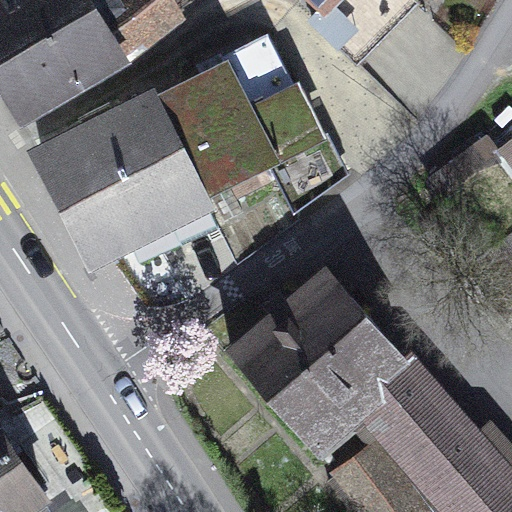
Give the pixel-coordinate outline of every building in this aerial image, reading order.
[(0,79),(24,119),(126,59),(179,16),(169,0),(96,0),(0,59),(0,79)] [(0,0),(0,59),(96,0),(0,0)] [(357,67),(417,4),(413,0),(331,0),(323,9),(312,20),(357,67)] [(313,0),(323,9),(331,0),(313,0)] [(205,67),(208,72),(178,87),(204,135),(180,148),(203,194),(232,180),(239,194),(265,182),(258,167),(319,138),(268,36),(205,67)] [(42,151),(66,199),(180,148),(204,135),(178,87),(116,117),(109,104),(85,116),(91,128),(42,151)] [(296,205),(339,176),(319,138),(258,167),(265,182),(277,176),(296,205)] [(511,141),(496,154),(500,160),(511,174),(511,141)] [(162,221),(206,200),(203,194),(180,148),(66,199),(92,254),(130,236),(137,251),(169,236),(162,221)] [(511,234),(511,174),(500,160),(475,169),(441,195),(446,208),(434,218),(448,237),(461,229),(483,255),(511,234)] [(511,241),(473,271),(511,322),(511,241)] [(366,407),(357,397),(403,357),(327,269),(289,302),(280,292),(263,306),(272,317),(233,351),(318,449),(366,407)] [(366,407),(457,511),(508,511),(511,509),(511,482),(403,357),(357,397),(366,407)] [(0,511),(26,511),(27,510),(43,499),(45,497),(0,432),(0,511)] [(332,479),(359,511),(423,511),(425,511),(370,447),(332,479)] [(26,511),(52,511),(43,499),(27,510),(26,511)]
